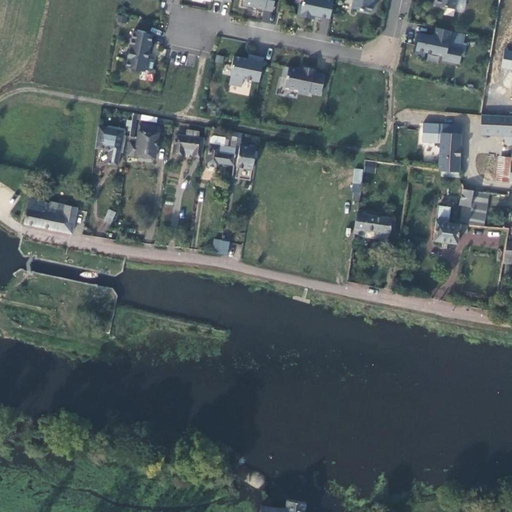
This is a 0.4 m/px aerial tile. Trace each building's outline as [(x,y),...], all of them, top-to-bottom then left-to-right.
[(243,0),(243,4),(272,11),(274,0),(243,0)] [(312,19),(312,15),(329,18),(333,0),(332,0),(302,0),(302,4),(299,4),(297,15),(312,19)] [(352,0),(351,8),(370,13),(373,1),(375,1),(375,0),(352,0)] [(436,0),(435,5),(455,9),(456,0),(436,0)] [(511,0),(498,0),(492,39),(487,70),(508,71),(511,48),(511,0)] [(459,63),(462,49),(447,46),(451,31),(436,28),(434,37),(419,34),(417,43),(415,43),(413,54),(424,56),(425,52),(443,56),(442,60),(459,63)] [(131,64),(130,69),(144,72),(145,70),(152,71),(154,59),(147,58),(152,35),(133,31),(127,63),(131,64)] [(229,84),(241,87),(243,78),(259,82),(264,58),(254,56),(253,60),(233,56),(229,75),(230,75),(229,84)] [(320,94),(325,75),(313,73),(313,69),(304,67),(303,71),(285,67),(283,77),(286,78),(285,86),(299,90),(299,92),(308,94),(308,92),(320,94)] [(129,142),(129,141),(137,142),(137,137),(134,137),(137,119),(172,126),(173,121),(133,113),(129,142)] [(511,117),(482,116),(481,135),(504,136),(504,144),(511,144),(511,117)] [(137,142),(129,141),(127,155),(154,159),(159,126),(139,124),(137,137),(137,142)] [(107,131),(108,128),(98,126),(95,148),(109,151),(106,164),(117,166),(124,135),(107,131)] [(179,131),(179,135),(203,138),(203,132),(186,130),(186,132),(179,131)] [(441,169),(459,172),(461,134),(441,133),(439,169),(441,169)] [(203,138),(179,135),(176,134),(173,152),(184,154),(184,152),(185,147),(194,148),(193,153),(193,155),(201,156),(204,138),(203,138)] [(236,148),(230,147),(224,147),(225,138),(213,136),(210,138),(209,144),(207,162),(208,162),(208,166),(215,167),(216,163),(218,163),(233,165),(236,148)] [(240,145),(236,166),(252,169),(256,148),(240,145)] [(497,181),(509,182),(511,162),(499,161),(497,181)] [(360,186),(363,170),(354,169),(352,184),(360,186)] [(27,195),(32,172),(24,170),(19,193),(27,195)] [(470,206),(472,192),(472,191),(463,189),(462,189),(459,205),(462,205),(470,206)] [(470,206),(467,224),(483,226),(489,193),(472,192),(470,206)] [(50,202),(48,212),(42,211),(44,202),(29,199),(24,223),(71,234),(77,208),(50,202)] [(467,225),(467,224),(470,206),(462,205),(459,224),(460,224),(459,232),(466,233),(467,225)] [(460,224),(459,224),(448,222),(450,208),(438,206),(433,241),(457,244),(459,232),(460,224)] [(111,224),(116,213),(109,209),(104,221),(111,224)] [(365,230),(389,234),(391,219),(356,214),(353,233),(365,235),(365,230)] [(388,241),(389,234),(365,230),(365,235),(364,237),(388,241)] [(212,249),(220,251),(221,241),(214,240),(212,249)] [(221,241),(220,251),(219,253),(227,255),(229,242),(221,241)] [(294,511),(297,498),(278,494),(276,504),(253,500),(251,511),(294,511)]
